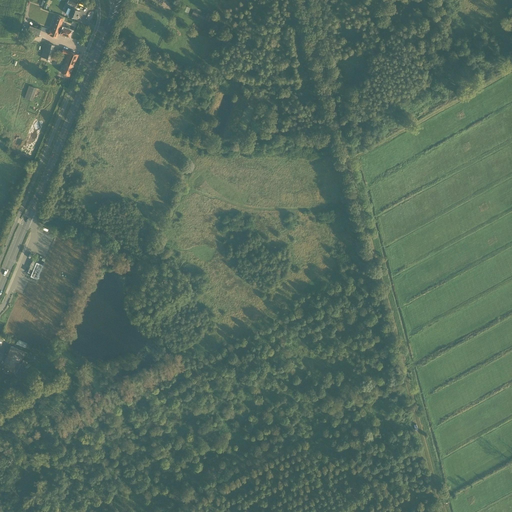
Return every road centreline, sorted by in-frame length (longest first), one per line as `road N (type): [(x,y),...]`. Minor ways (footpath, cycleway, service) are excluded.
road 1 (track): [(305,0),(440,492)]
road 2 (primary): [(0,288),(119,0)]
road 3 (track): [(183,511),(309,442),(433,495)]
